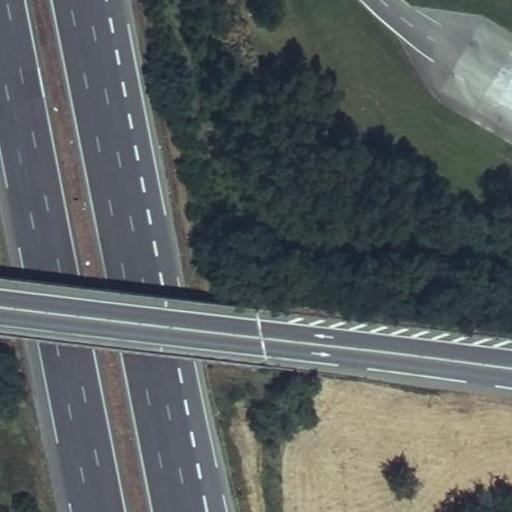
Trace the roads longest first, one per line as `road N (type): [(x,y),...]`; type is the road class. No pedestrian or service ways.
road 1 (motorway): [(0,309),(511,373)]
road 2 (motorway): [(511,355),(0,291)]
road 3 (motorway): [(0,10),(99,511)]
road 4 (motorway): [(161,396),(80,0)]
road 5 (motorway): [(218,511),(161,396)]
